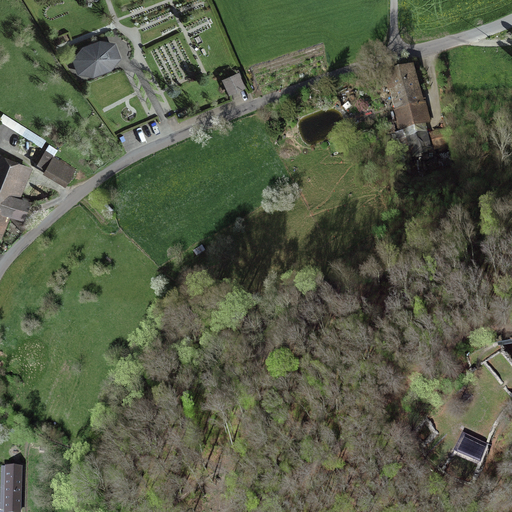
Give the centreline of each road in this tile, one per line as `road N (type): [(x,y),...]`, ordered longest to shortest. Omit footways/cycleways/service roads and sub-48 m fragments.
road 1 (residential): [(0,273),(8,257),(131,158),(391,58)]
road 2 (track): [(269,511),(439,341),(478,326),(511,327)]
road 3 (residential): [(391,58),(511,21)]
